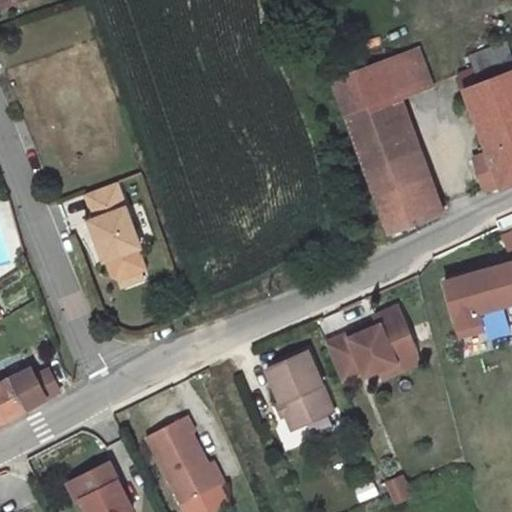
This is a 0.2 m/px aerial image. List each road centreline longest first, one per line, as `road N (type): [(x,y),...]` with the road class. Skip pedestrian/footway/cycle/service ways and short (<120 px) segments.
road 1 (unclassified): [(116,390),(511,202)]
road 2 (residential): [(116,390),(80,324),(0,116)]
road 3 (unclassified): [(0,448),(116,390)]
